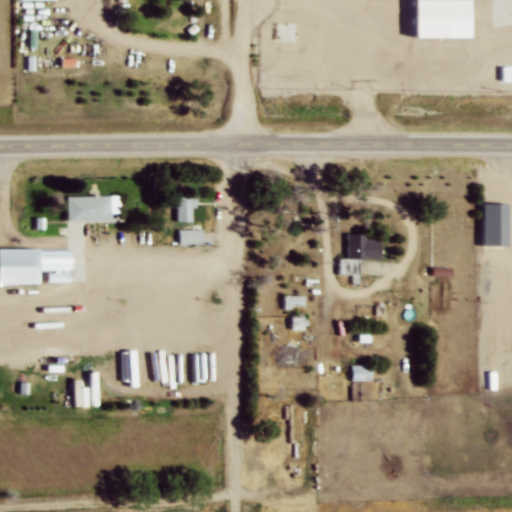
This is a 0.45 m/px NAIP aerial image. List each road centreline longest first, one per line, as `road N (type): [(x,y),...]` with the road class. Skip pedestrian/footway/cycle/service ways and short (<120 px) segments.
road 1 (residential): [(235,511),(244,0)]
road 2 (primary): [(511,143),(0,145)]
